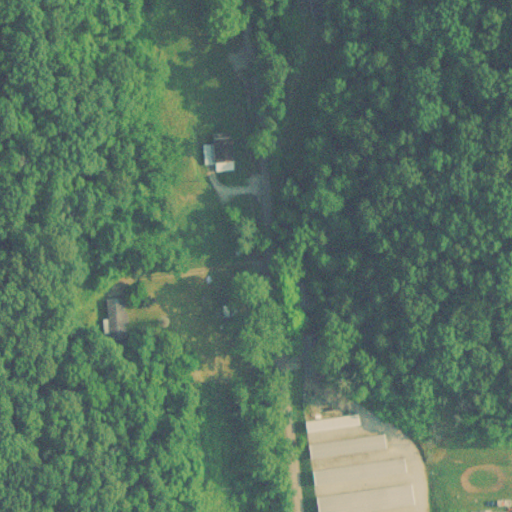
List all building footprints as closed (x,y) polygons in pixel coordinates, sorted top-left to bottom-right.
[(318,0),(297,0),(303,21),(323,16),(318,0)] [(200,164),(234,164),(234,138),(214,138),(214,145),(200,145),(200,164)] [(290,284),(290,308),(301,308),(301,284),(290,284)] [(120,315),(120,302),(104,302),(104,315),(120,315)] [(299,376),(313,376),(313,335),(299,335),(299,376)] [(359,426),(357,414),(305,422),(307,434),(359,426)] [(309,443),(310,457),(386,449),(385,435),(309,443)] [(312,470),(314,487),(406,475),(405,459),(312,470)] [(363,511),(414,506),(411,485),(314,496),(315,511),(363,511)]
